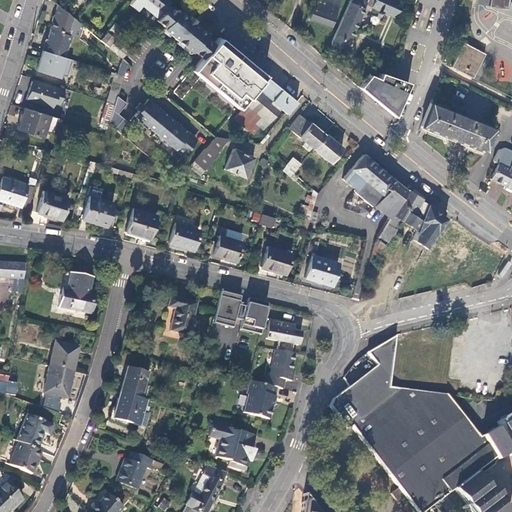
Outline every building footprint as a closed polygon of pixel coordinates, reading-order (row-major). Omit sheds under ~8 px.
[(131,0),(128,4),(136,11),(141,5),(155,17),(166,5),(168,3),(164,0),(131,0)] [(337,26),(339,0),(316,0),(314,23),(337,26)] [(348,1),(329,45),(344,51),(364,5),(366,0),(347,0),(348,1)] [(511,0),(488,0),(488,6),(506,8),(506,0),(511,0)] [(154,19),(163,27),(161,28),(189,52),(191,50),(203,36),(205,33),(200,29),(192,21),(193,19),(187,15),(186,16),(180,11),(177,9),(174,12),(166,5),(155,17),(154,19)] [(81,25),(58,6),(48,29),(50,29),(68,36),(69,34),(77,37),(81,25)] [(113,22),(98,39),(120,58),(127,50),(113,38),(121,28),(113,22)] [(68,36),(50,29),(47,36),(46,36),(41,50),(62,57),(65,47),(68,44),(70,36),(68,36)] [(195,54),(201,59),(212,44),(207,40),(203,36),(191,50),(195,54)] [(240,56),(223,41),(218,38),(212,44),(201,59),(191,70),(196,74),(213,89),(240,56)] [(463,43),(451,67),(472,77),(484,53),(463,43)] [(62,57),(41,50),(35,71),(57,78),(58,75),(65,77),(71,60),(62,57)] [(242,102),(263,77),(264,76),(254,68),(243,59),(240,56),(213,89),(236,108),(242,102)] [(117,72),(124,76),(129,64),(122,60),(117,72)] [(379,106),(394,116),(408,83),(394,78),(393,77),(380,73),(377,78),(368,75),(357,87),(363,92),(379,106)] [(122,76),(114,74),(110,87),(113,88),(112,91),(109,90),(105,102),(113,104),(116,96),(122,76)] [(270,83),(263,77),(242,102),(244,104),(259,116),(254,123),(258,127),(261,129),(280,109),(286,114),(295,103),(270,83)] [(64,89),(32,79),(31,81),(44,85),(49,86),(48,89),(63,94),(64,89)] [(63,94),(48,89),(49,86),(44,85),(31,81),(25,99),(52,108),(54,102),(60,104),(63,94)] [(124,103),(116,96),(113,104),(107,123),(118,133),(126,123),(115,114),(124,103)] [(192,136),(147,98),(142,104),(140,102),(135,108),(137,110),(133,115),(182,155),(193,142),(189,139),(192,136)] [(449,106),(430,99),(429,102),(447,110),(449,106)] [(113,104),(105,102),(98,124),(102,125),(102,123),(107,124),(107,123),(113,104)] [(447,110),(429,102),(420,125),(455,139),(464,117),(447,110)] [(233,118),(248,130),(254,123),(259,116),(244,104),(233,118)] [(23,107),(16,129),(43,138),(48,116),(23,107)] [(287,129),(311,149),(323,134),(309,122),(308,123),(298,115),(287,129)] [(493,128),(464,117),(455,139),(484,151),(493,128)] [(253,134),(258,127),(254,123),(248,130),(253,134)] [(323,134),(311,149),(329,163),(341,149),(323,134)] [(214,136),(188,166),(199,175),(217,153),(216,152),(228,138),(214,136)] [(41,156),(44,148),(37,146),(34,154),(41,156)] [(488,179),(502,185),(511,169),(511,168),(511,166),(511,151),(503,147),(496,150),(491,161),(496,163),(488,179)] [(232,149),(223,169),(243,178),(252,158),(232,149)] [(370,162),(361,154),(341,178),(355,190),(353,192),(371,206),(373,204),(389,217),(405,190),(401,187),(370,162)] [(147,156),(144,160),(150,165),(153,161),(147,156)] [(261,158),(258,164),(263,166),(266,161),(261,158)] [(290,158),(283,166),(291,172),(298,164),(290,158)] [(129,178),(130,174),(107,167),(106,171),(129,178)] [(511,169),(502,185),(504,186),(503,189),(509,191),(510,189),(511,189),(511,168),(511,169)] [(34,187),(1,177),(0,180),(0,200),(20,207),(21,205),(28,207),(34,187)] [(91,196),(100,197),(102,190),(92,188),(91,196)] [(419,217),(425,203),(419,199),(420,198),(410,191),(406,189),(405,190),(389,217),(376,239),(385,244),(395,228),(392,226),(397,219),(415,230),(419,217)] [(67,198),(42,190),(35,211),(60,220),(67,198)] [(112,203),(87,195),(80,219),(104,227),(112,203)] [(155,216),(131,208),(124,232),(147,239),(155,216)] [(310,211),(307,221),(313,222),(316,213),(310,211)] [(260,214),(258,223),(270,227),(273,218),(260,214)] [(304,230),(307,222),(300,220),(298,227),(304,230)] [(198,230),(173,222),(166,244),(191,251),(198,230)] [(240,242),(218,235),(212,255),(234,262),(240,242)] [(290,254),(266,246),(259,267),(284,274),(290,254)] [(310,255),(303,278),(330,287),(337,264),(310,255)] [(23,264),(0,262),(0,277),(13,278),(19,279),(22,279),(23,264)] [(91,278),(69,274),(65,291),(61,290),(57,307),(90,313),(93,298),(87,297),(91,278)] [(194,303),(168,297),(166,307),(173,308),(168,331),(187,335),(194,303)] [(237,302),(217,297),(212,319),(232,324),(237,302)] [(264,309),(244,304),(239,326),(259,331),(264,309)] [(293,326),(269,321),(265,338),(278,341),(276,350),(290,353),(292,344),(297,345),(300,334),(292,332),(293,326)] [(390,374),(395,335),(389,336),(383,339),(375,344),(366,351),(381,372),(350,396),(345,389),(332,399),(330,406),(346,429),(350,426),(397,487),(390,493),(397,503),(405,497),(416,511),(431,511),(428,508),(452,489),(475,472),(484,465),(493,458),(445,395),(399,389),(400,375),(390,374)] [(54,343),(48,366),(71,371),(76,348),(54,343)] [(276,350),(274,350),(268,376),(263,375),(261,385),(275,388),(281,389),(283,380),(290,381),(292,372),(290,372),(293,354),(290,353),(276,350)] [(71,371),(48,366),(42,393),(65,398),(71,371)] [(125,367),(118,393),(139,399),(146,373),(125,367)] [(261,385),(248,381),(245,394),(246,398),(242,413),(267,420),(270,408),(269,408),(272,395),(273,396),(275,388),(261,385)] [(139,399),(118,393),(111,419),(137,426),(144,400),(139,399)] [(26,416),(16,441),(18,442),(36,450),(43,434),(47,435),(51,426),(26,416)] [(481,435),(493,458),(495,460),(511,449),(511,416),(510,418),(509,416),(508,416),(497,422),(499,425),(481,435)] [(219,440),(215,457),(228,461),(226,467),(244,472),(248,457),(252,458),(254,450),(250,449),(254,436),(237,431),(236,432),(229,430),(230,429),(211,424),(207,437),(219,440)] [(36,450),(18,442),(8,464),(31,473),(40,451),(36,450)] [(151,460),(131,453),(128,460),(124,459),(116,481),(137,489),(145,467),(148,468),(151,460)] [(206,511),(226,474),(205,466),(201,474),(207,478),(191,509),(184,506),(181,511),(206,511)] [(464,510),(465,511),(505,511),(504,510),(500,504),(502,503),(497,495),(497,491),(496,490),(494,487),(490,486),(485,480),(483,482),(475,472),(452,489),(465,505),(462,507),(464,510)] [(4,483),(0,486),(0,511),(3,511),(9,508),(11,509),(20,500),(4,483)] [(93,504),(87,511),(88,511),(117,511),(121,508),(105,494),(95,506),(93,504)] [(163,497),(158,507),(165,511),(171,502),(163,497)] [(315,511),(306,500),(302,503),(300,511),(315,511)]
